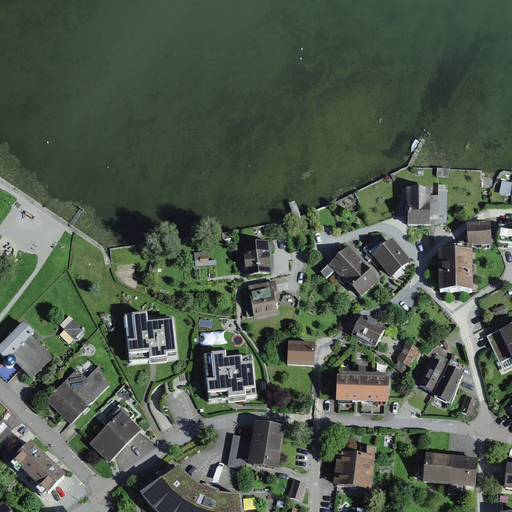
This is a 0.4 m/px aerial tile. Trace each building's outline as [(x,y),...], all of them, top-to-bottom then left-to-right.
[(511,182),(504,180),(501,193),(511,195),(511,193),(511,182)] [(445,191),(406,192),(406,223),(446,223),(445,191)] [(497,245),(511,246),(511,225),(500,223),(497,245)] [(491,252),(491,227),(467,227),(467,252),(491,252)] [(392,283),(410,267),(383,237),(365,254),(392,283)] [(268,244),(242,248),(246,279),(272,275),(268,244)] [(383,281),(351,247),(329,267),(361,302),(383,281)] [(475,254),(441,254),(442,294),(475,293),(475,254)] [(279,304),(275,285),(249,290),(256,321),(277,317),(275,305),(279,304)] [(365,315),(352,338),(376,351),(389,328),(365,315)] [(174,318),(126,323),(130,362),(154,360),(178,357),(174,318)] [(75,339),(86,330),(77,320),(67,328),(75,339)] [(23,324),(0,345),(0,359),(27,387),(56,359),(23,324)] [(511,327),(488,340),(501,365),(510,359),(511,362),(511,327)] [(315,348),(288,345),(286,366),(313,369),(315,348)] [(422,353),(408,346),(398,364),(412,372),(422,353)] [(226,355),(204,357),(208,404),(239,401),(257,399),(253,360),(227,363),(226,355)] [(449,368),(433,361),(420,387),(436,396),(449,368)] [(436,396),(434,399),(451,408),(466,377),(449,368),(436,396)] [(66,422),(71,427),(108,388),(100,369),(87,381),(78,372),(47,403),(66,422)] [(386,407),(387,379),(340,378),(339,399),(339,406),(359,406),(386,407)] [(479,406),(466,400),(461,413),(474,419),(479,406)] [(143,433),(122,412),(91,447),(111,468),(143,433)] [(0,445),(13,432),(0,418),(0,445)] [(287,432),(256,426),(248,469),(279,475),(287,432)] [(250,440),(235,438),(229,467),(244,470),(250,440)] [(45,496),(63,479),(31,446),(14,463),(45,496)] [(371,492),(375,460),(340,456),(336,485),(336,488),(371,492)] [(478,463),(422,458),(420,486),(475,491),(478,463)] [(195,489),(175,469),(136,496),(150,511),(243,511),(241,499),(219,498),(211,495),(195,489)] [(511,470),(506,470),(503,494),(511,494),(511,470)] [(308,487),(295,482),(289,499),(303,503),(308,487)]
